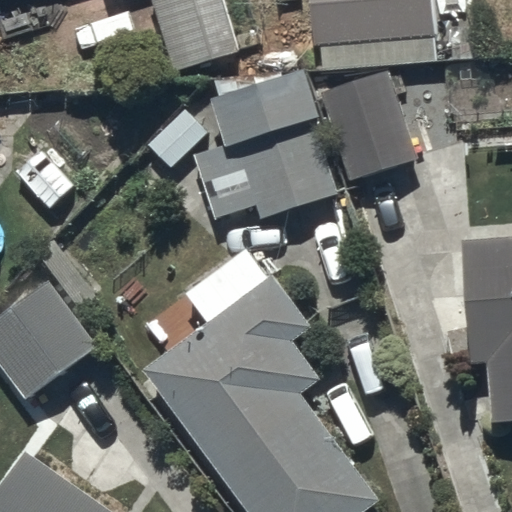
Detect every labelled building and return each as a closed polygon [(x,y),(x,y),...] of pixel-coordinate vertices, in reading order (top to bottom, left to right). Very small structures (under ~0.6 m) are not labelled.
[(227,0),(155,0),(176,65),(241,44),(227,0)] [(441,0),(311,0),(314,37),(322,36),(323,61),(443,54),(441,0)] [(316,110),(324,107),(304,48),(215,78),(234,136),(194,148),(215,212),(256,198),(262,215),(342,189),(316,110)] [(392,65),(328,86),(356,171),(420,149),(392,65)] [(511,224),(469,227),(477,356),(491,355),(493,407),(511,405),(511,224)] [(209,312),(144,358),(259,511),(352,511),(383,489),(306,387),(325,372),(297,335),(316,320),(275,265),(272,268),(250,238),(188,285),(209,312)] [(53,273),(0,311),(0,354),(30,395),(103,341),(53,273)] [(130,511),(30,441),(0,483),(0,511),(130,511)]
